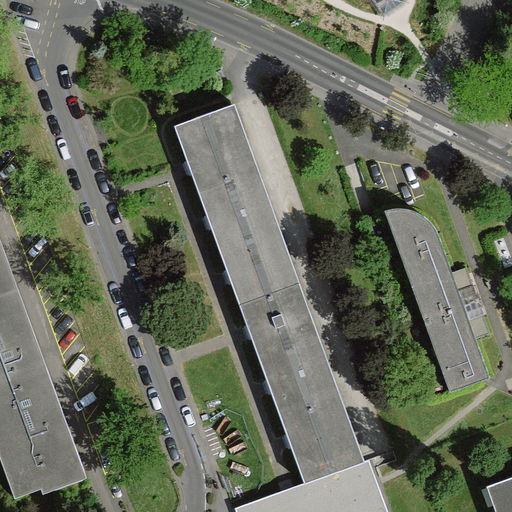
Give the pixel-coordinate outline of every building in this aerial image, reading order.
[(407,4),(404,0),(373,0),(386,19),(407,4)] [(201,195),(261,173),(236,103),(225,107),(176,126),(201,195)] [(221,249),(281,227),(261,173),(201,195),(221,249)] [(452,392),(491,377),(477,339),(467,312),(463,299),(453,272),(437,229),(426,216),(412,210),(399,208),(386,211),(452,392)] [(242,304),(300,282),(281,227),(221,249),(242,304)] [(0,294),(19,288),(0,234),(0,294)] [(468,267),(453,272),(463,299),(477,294),(468,267)] [(261,358),(320,337),(300,282),(242,304),(261,358)] [(0,382),(48,365),(19,288),(0,294),(0,382)] [(481,307),(467,312),(477,339),(491,334),(481,307)] [(280,413),(340,391),(320,337),(261,358),(280,413)] [(88,476),(48,365),(0,382),(0,451),(16,496),(41,487),(43,492),(88,476)] [(306,482),(365,461),(340,391),(280,413),(306,482)] [(254,511),(383,511),(365,461),(306,482),(251,502),(254,511)] [(511,511),(511,476),(488,485),(498,511),(511,511)]
